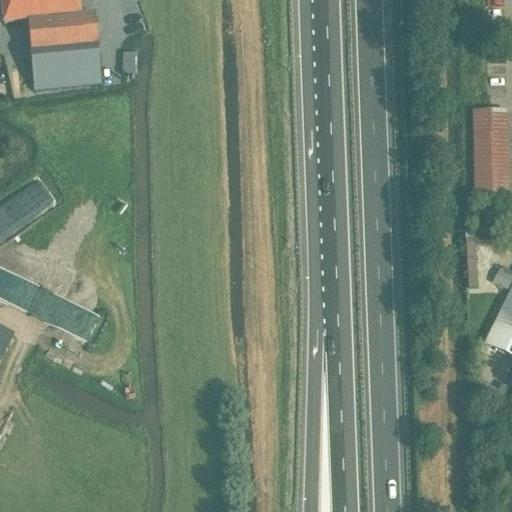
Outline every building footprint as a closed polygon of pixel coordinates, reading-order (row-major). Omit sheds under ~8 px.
[(78,0),(0,0),(2,25),(26,23),(33,95),(101,88),(97,49),(99,49),(96,17),(81,19),(78,0)] [(476,201),(507,201),(505,112),(473,114),(476,201)] [(497,275),(492,285),(507,292),(507,293),(511,282),(511,277),(499,271),(497,275)] [(511,357),(511,294),(487,346),(511,357)] [(0,332),(0,362),(2,358),(12,339),(0,332)]
